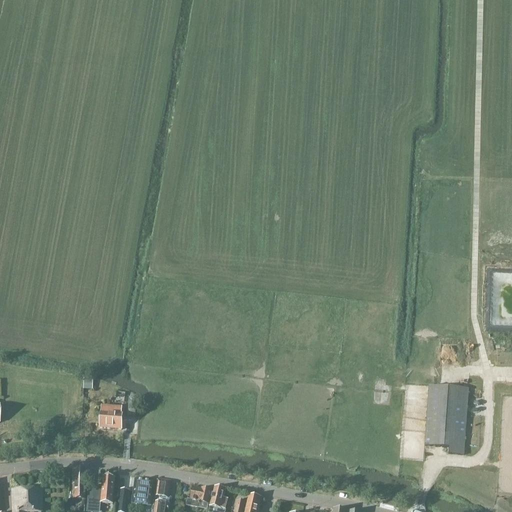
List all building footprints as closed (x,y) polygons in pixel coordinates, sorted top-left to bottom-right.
[(84,379),(83,390),(93,390),(93,380),(84,379)] [(463,456),(468,390),(429,387),(424,447),(449,449),(448,455),(463,456)] [(122,414),(107,413),(107,408),(101,408),(101,413),(100,413),(99,429),(121,431),(122,414)] [(85,501),(85,471),(73,470),(72,500),(85,501)] [(115,480),(103,479),(102,488),(94,487),(94,491),(88,491),(86,509),(98,510),(99,504),(112,505),(115,480)] [(170,482),(157,480),(155,491),(153,503),(155,504),(153,511),(168,511),(170,499),(168,498),(170,482)] [(154,483),(135,481),(132,504),(151,507),(154,483)] [(213,492),(193,488),(190,501),(187,500),(186,506),(197,509),(199,503),(208,505),(209,498),(211,499),(213,492)] [(213,492),(211,499),(207,511),(225,511),(226,511),(225,510),(227,500),(224,500),(225,491),(214,488),(213,492)] [(39,511),(39,491),(33,490),(18,491),(12,491),(12,511),(39,511)] [(126,511),(129,492),(120,491),(117,511),(126,511)] [(257,511),(261,499),(248,497),(244,511),(257,511)] [(234,511),(243,511),(245,503),(237,501),(234,511)]
